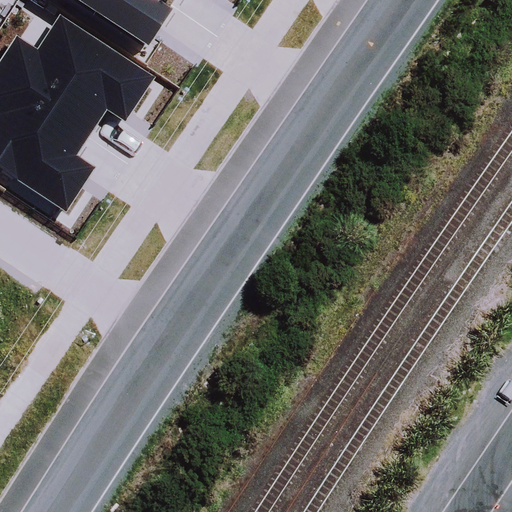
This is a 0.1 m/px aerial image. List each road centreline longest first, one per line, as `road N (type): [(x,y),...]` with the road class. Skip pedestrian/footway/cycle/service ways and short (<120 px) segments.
road 1 (residential): [(165,337),(402,0)]
road 2 (residential): [(53,511),(165,337)]
road 3 (residential): [(165,337),(0,230)]
